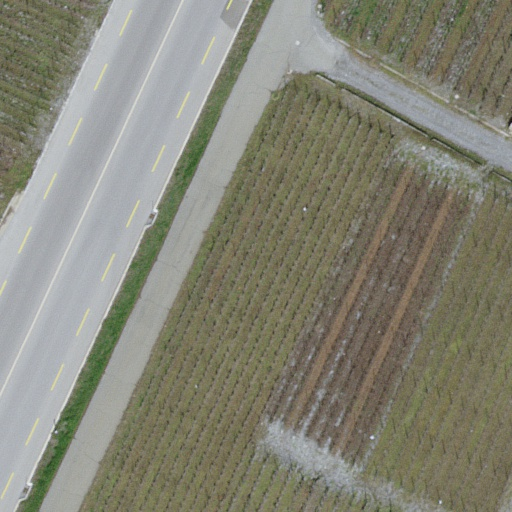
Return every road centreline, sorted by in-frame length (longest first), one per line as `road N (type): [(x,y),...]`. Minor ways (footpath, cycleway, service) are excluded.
road 1 (track): [(308,0),(68,511)]
road 2 (primary): [(181,0),(0,391)]
road 3 (track): [(511,162),(289,42)]
